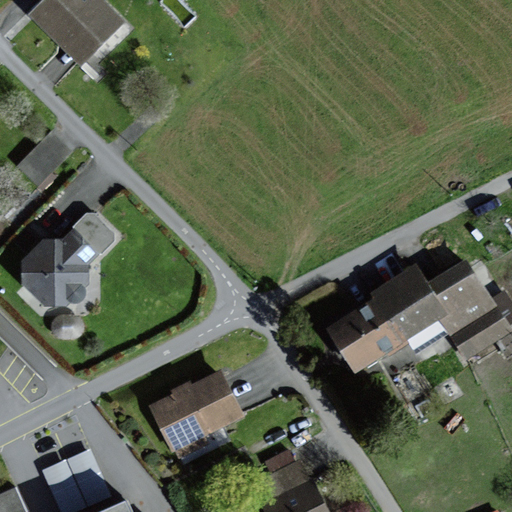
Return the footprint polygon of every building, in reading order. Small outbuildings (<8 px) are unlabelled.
[(97,0),(47,0),(31,16),(81,67),(123,26),(97,0)] [(21,161),(42,180),(72,147),(51,129),(21,161)] [(43,241),(22,265),(25,287),(49,309),(85,305),(90,291),(95,265),(115,245),(116,237),(94,215),(86,216),(75,227),(70,241),(43,241)] [(466,358),(506,332),(509,330),(506,325),(511,321),(511,305),(504,293),(488,304),(463,265),(425,289),(411,269),(370,296),(373,301),(328,331),(354,372),(439,317),(466,358)] [(217,376),(151,408),(175,459),(204,445),(200,437),(238,419),(217,376)] [(58,497),(107,479),(94,444),(44,461),(58,497)] [(323,511),(299,463),(259,483),(268,502),(261,506),(263,511),(323,511)] [(67,511),(68,511),(114,495),(109,481),(62,499),(67,511)]
